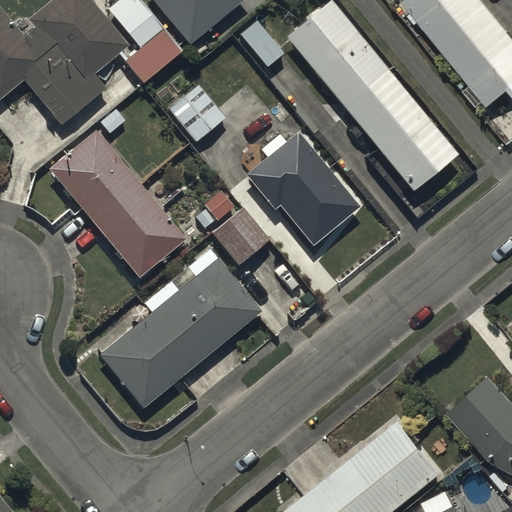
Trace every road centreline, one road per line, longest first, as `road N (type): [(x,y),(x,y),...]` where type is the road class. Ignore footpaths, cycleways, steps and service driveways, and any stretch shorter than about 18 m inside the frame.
road 1 (residential): [(511,215),(138,511)]
road 2 (residential): [(124,511),(3,373),(0,359)]
